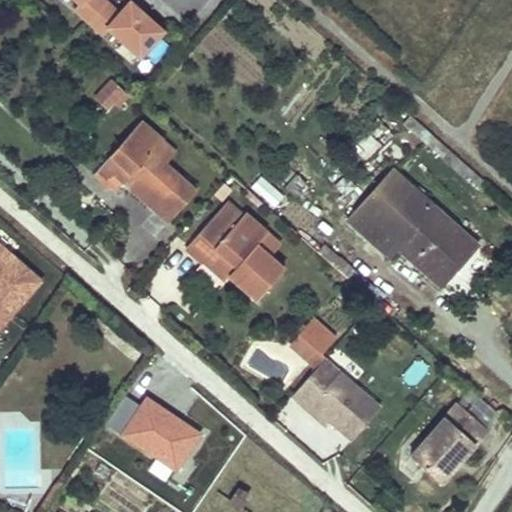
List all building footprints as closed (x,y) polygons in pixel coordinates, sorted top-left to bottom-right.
[(106,0),(77,0),(81,2),(75,8),(88,20),(106,0)] [(140,55),(164,29),(131,0),(129,0),(119,12),(106,0),(88,20),(102,32),(107,26),(140,55)] [(98,95),(109,106),(122,91),(111,81),(98,95)] [(425,127),(410,114),(402,122),(418,136),(425,127)] [(141,121),(104,162),(124,180),(169,220),(195,190),(165,163),(175,151),(141,121)] [(124,180),(104,162),(98,169),(118,187),(124,180)] [(393,170),(350,219),(390,256),(399,246),(441,285),(477,244),(393,170)] [(345,173),(333,184),(344,195),(355,184),(345,173)] [(260,177),(250,189),(275,209),(284,197),(260,177)] [(186,247),(202,261),(207,254),(228,273),(257,298),(284,268),(268,254),(256,244),(266,232),(228,199),(186,247)] [(266,232),(256,244),(268,254),(278,242),(266,232)] [(44,281),(0,242),(0,304),(13,316),(44,281)] [(207,254),(202,261),(222,279),(228,273),(207,254)] [(0,330),(13,316),(0,304),(0,330)] [(325,356),(299,333),(289,343),(316,367),(325,356)] [(293,394),(309,408),(313,403),(332,420),(353,438),(381,406),(325,357),(309,376),(293,394)] [(147,391),(137,405),(118,431),(175,471),(193,445),(204,430),(147,391)] [(123,396),(105,422),(118,431),(137,405),(123,396)] [(441,483),(488,429),(457,402),(433,430),(410,456),(441,483)] [(332,420),(313,403),(309,408),(328,424),(332,420)] [(237,487),(228,501),(240,508),(248,495),(237,487)] [(27,507),(30,493),(8,490),(6,503),(27,507)]
